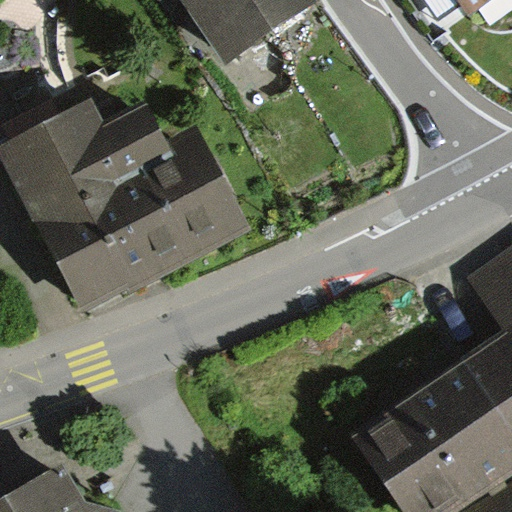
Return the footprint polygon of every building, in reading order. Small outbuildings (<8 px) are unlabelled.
[(318,0),(185,0),(225,60),(318,0)] [(0,150),(87,314),(252,227),(196,124),(164,141),(142,99),(107,118),(95,96),(0,146),(0,150)] [(501,336),(357,435),(409,511),(455,511),(496,484),(511,473),(511,250),(464,283),(501,336)] [(82,511),(59,471),(0,504),(0,511),(82,511)] [(511,511),(511,483),(462,511),(511,511)]
